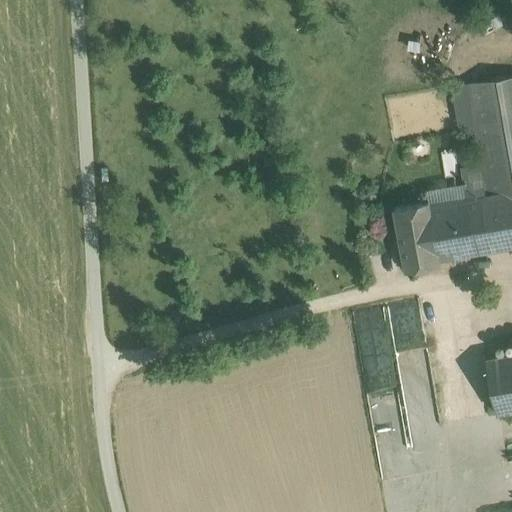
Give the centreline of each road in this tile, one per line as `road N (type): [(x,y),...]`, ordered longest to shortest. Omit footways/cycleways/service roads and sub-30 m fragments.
road 1 (unclassified): [(75,0),(108,489),(116,511)]
road 2 (track): [(511,428),(487,433),(457,282),(385,290)]
